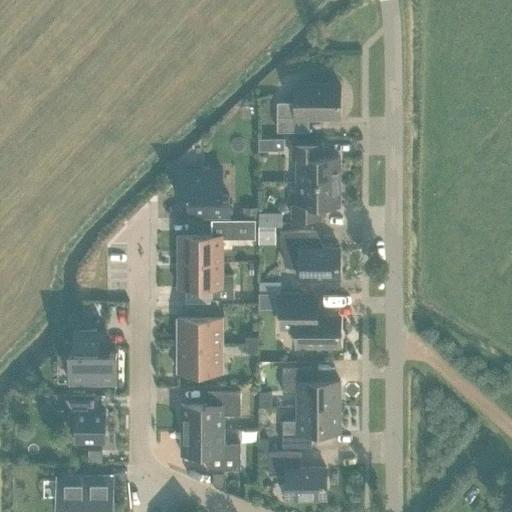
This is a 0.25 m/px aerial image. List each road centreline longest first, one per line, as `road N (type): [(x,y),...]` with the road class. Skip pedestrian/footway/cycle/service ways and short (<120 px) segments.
road 1 (tertiary): [(393,511),(398,349),(389,0)]
road 2 (residential): [(138,214),(139,451),(154,473),(246,511)]
